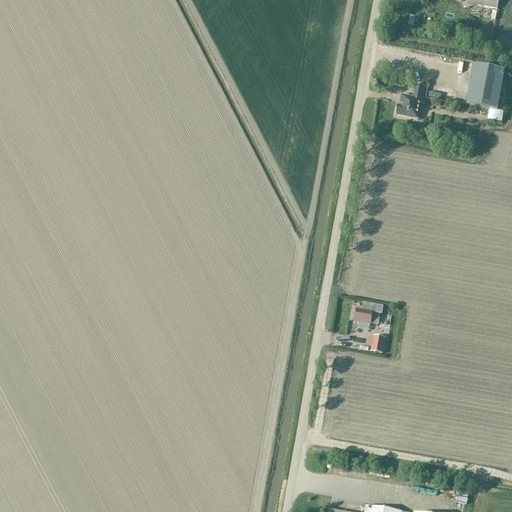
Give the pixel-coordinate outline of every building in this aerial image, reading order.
[(498,0),(474,0),(473,6),(497,10),(498,0)] [(466,105),(496,110),(504,70),(474,65),(466,105)] [(398,107),(396,116),(418,120),(420,104),(424,105),(427,89),(415,87),(413,99),(401,97),(400,107),(398,107)] [(367,303),(366,309),(378,311),(379,305),(367,303)] [(389,318),(390,309),(380,308),(379,317),(389,318)] [(370,326),(372,314),(357,311),(355,323),(370,326)] [(383,355),(383,353),(386,339),(373,337),(370,353),(383,355)]
